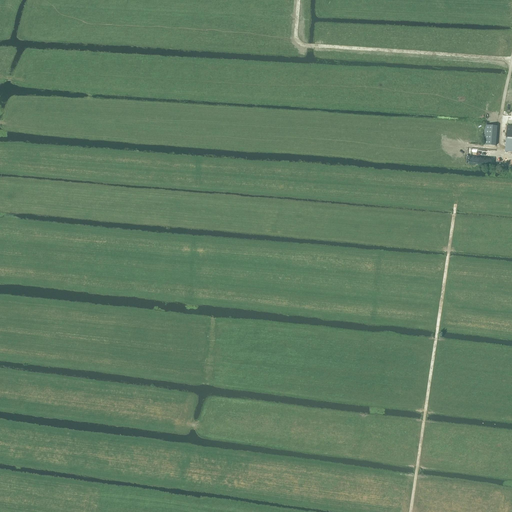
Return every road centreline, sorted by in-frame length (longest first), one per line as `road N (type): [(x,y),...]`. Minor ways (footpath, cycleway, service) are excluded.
road 1 (track): [(455,204),(410,511)]
road 2 (track): [(511,60),(305,46),(295,35),(298,0)]
